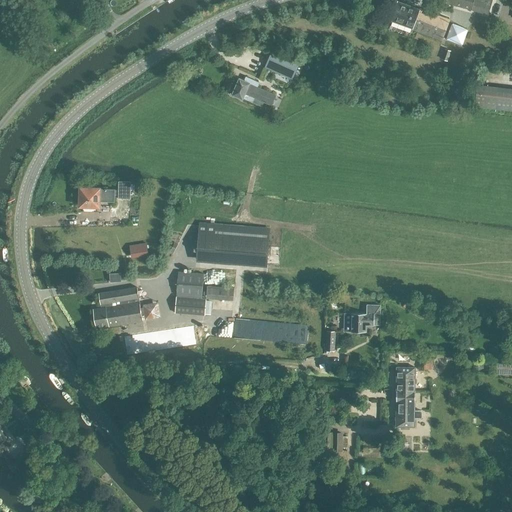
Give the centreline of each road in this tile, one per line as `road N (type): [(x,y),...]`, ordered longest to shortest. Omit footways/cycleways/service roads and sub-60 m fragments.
road 1 (tertiary): [(187,511),(127,451),(36,316),(19,223),(42,151),(95,97),(187,39),(275,0)]
road 2 (track): [(256,169),(243,216),(198,217),(162,282),(29,294)]
road 3 (unclassified): [(153,0),(37,84),(0,126)]
road 4 (unclassified): [(0,394),(116,511)]
